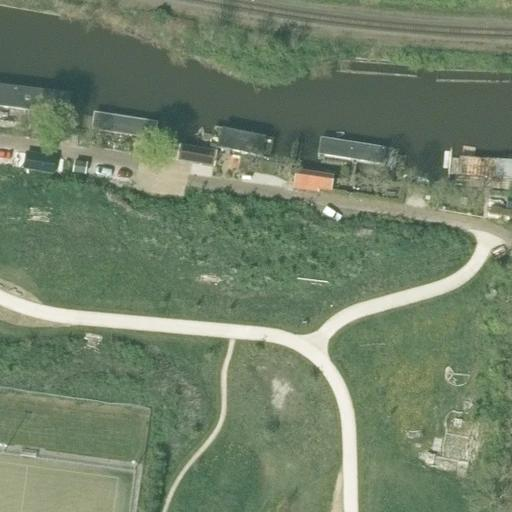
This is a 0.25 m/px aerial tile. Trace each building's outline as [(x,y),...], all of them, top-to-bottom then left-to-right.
[(66,89),(0,82),(0,116),(62,123),(66,89)] [(158,122),(94,112),(91,129),(155,139),(158,122)] [(287,140),(214,130),(211,149),(285,159),(287,140)] [(376,149),(315,140),(312,161),(372,170),(376,149)] [(194,149),(192,166),(205,168),(207,151),(194,149)] [(28,167),(30,155),(18,153),(16,166),(28,167)] [(455,175),(511,180),(511,157),(457,153),(455,175)] [(63,160),(30,155),(28,172),(61,176),(63,160)] [(87,165),(75,163),(73,173),(85,175),(87,165)] [(333,176),(296,170),(293,189),(318,193),(318,190),(332,191),(333,176)] [(394,188),(379,185),(377,198),(392,200),(394,188)]
